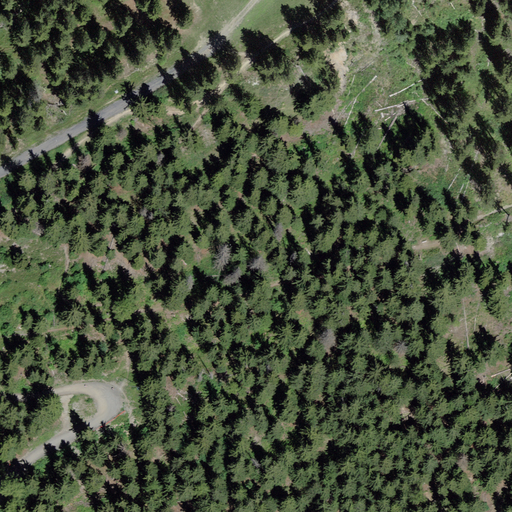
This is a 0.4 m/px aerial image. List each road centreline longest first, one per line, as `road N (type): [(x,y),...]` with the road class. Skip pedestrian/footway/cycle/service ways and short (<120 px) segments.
road 1 (track): [(254,0),(201,52),(0,172)]
road 2 (track): [(0,400),(86,388),(102,396),(103,415),(28,455),(0,495)]
